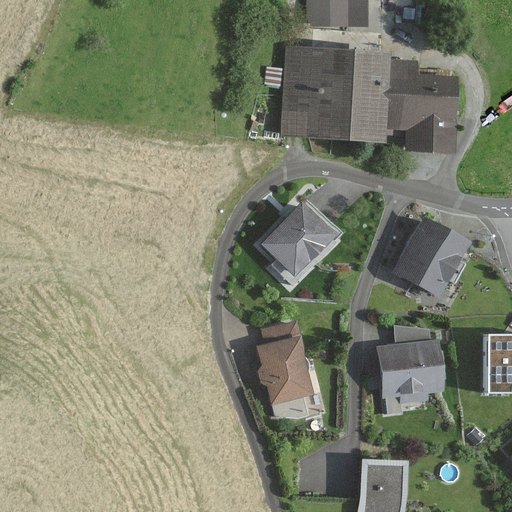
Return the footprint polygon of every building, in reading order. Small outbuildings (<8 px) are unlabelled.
[(305,0),(306,26),(368,26),(368,0),(305,0)] [(387,128),(391,60),(391,53),(285,46),(280,139),(386,145),(387,128)] [(391,60),(387,128),(407,129),(406,151),(452,153),(456,80),(416,77),(417,62),(391,60)] [(301,201),(260,245),(296,277),(336,233),(301,201)] [(423,217),(393,273),(441,299),(450,280),(456,283),(466,265),(460,262),(471,243),(423,217)] [(265,346),(301,338),(297,321),(261,330),(265,346)] [(501,335),(484,335),(484,395),(511,395),(511,325),(510,324),(501,335)] [(394,326),(395,345),(429,341),(428,330),(394,326)] [(271,406),(314,395),(301,338),(265,346),(257,348),(262,366),(258,371),(261,383),(266,386),(271,406)] [(426,393),(444,391),(438,340),(429,341),(395,345),(376,347),(383,417),(403,415),(401,404),(427,401),(426,393)] [(357,511),(405,511),(408,461),(362,458),(359,502),(357,511)] [(357,511),(359,502),(318,500),(317,511),(357,511)]
